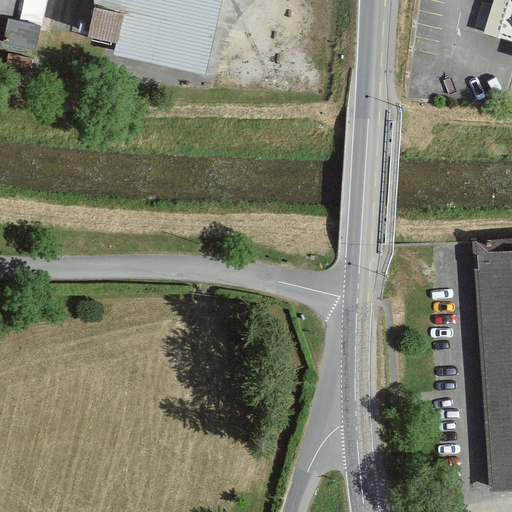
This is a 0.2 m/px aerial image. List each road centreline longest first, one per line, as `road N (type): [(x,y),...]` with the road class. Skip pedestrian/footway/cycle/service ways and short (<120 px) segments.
road 1 (residential): [(358,300),(187,271),(0,267)]
road 2 (primary): [(376,0),(358,300)]
road 3 (primary): [(358,300),(354,421)]
